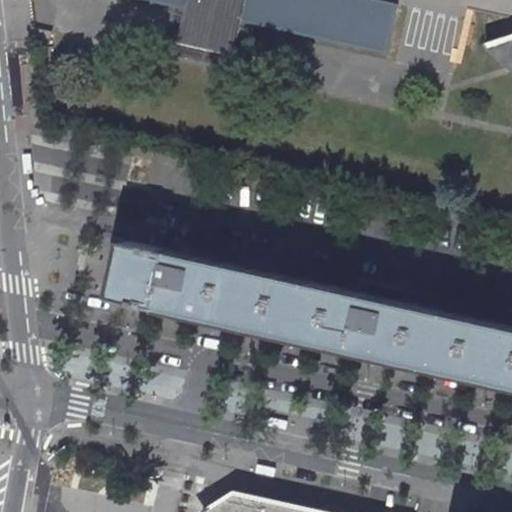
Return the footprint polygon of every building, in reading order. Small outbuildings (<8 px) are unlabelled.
[(160,0),(188,6),(180,40),(241,54),(249,18),(266,22),(270,0),(160,0)] [(401,3),(389,0),(270,0),(266,22),(391,49),(401,3)] [(33,27),(34,42),(50,45),(53,32),(33,27)] [(511,37),(484,46),(494,56),(506,67),(511,70),(511,37)] [(117,295),(511,385),(511,324),(129,238),(117,295)] [(326,511),(232,491),(201,510),(200,511),(326,511)]
